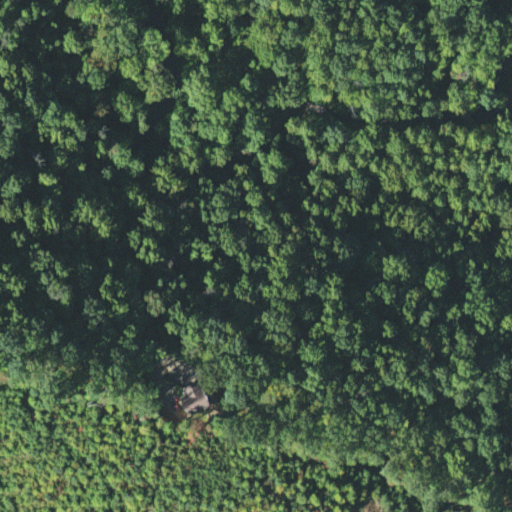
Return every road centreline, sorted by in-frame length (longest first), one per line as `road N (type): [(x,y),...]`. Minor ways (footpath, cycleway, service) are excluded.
road 1 (residential): [(511,111),(397,119),(300,105),(183,191),(137,208),(123,242),(155,345)]
road 2 (residential): [(152,0),(177,57),(170,100),(153,121)]
